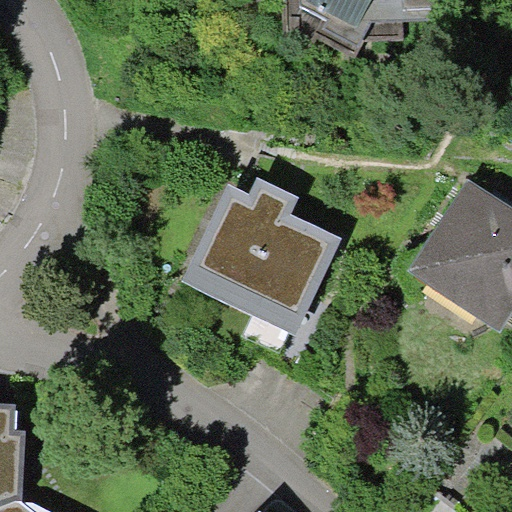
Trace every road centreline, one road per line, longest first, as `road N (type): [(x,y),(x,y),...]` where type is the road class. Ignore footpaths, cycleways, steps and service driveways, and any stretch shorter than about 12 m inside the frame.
road 1 (residential): [(309,511),(48,294)]
road 2 (residential): [(48,294),(62,199),(59,58),(22,0)]
